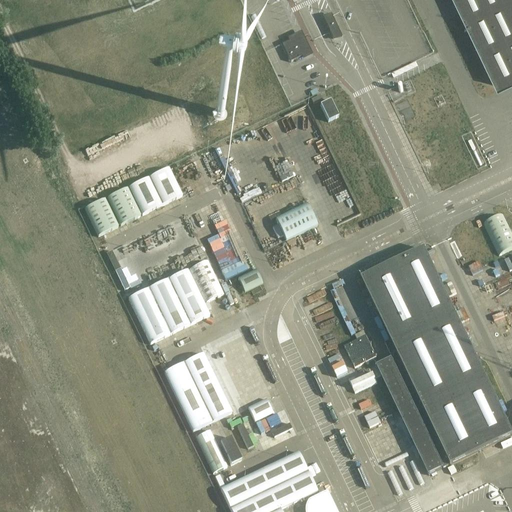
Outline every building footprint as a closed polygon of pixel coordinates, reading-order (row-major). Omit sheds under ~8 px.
[(511,0),(456,0),(498,87),(511,79),(511,0)] [(323,21),(332,40),(340,36),(331,17),(323,21)] [(281,46),(290,63),(308,55),(299,37),(281,46)] [(143,112),(171,98),(164,84),(136,98),(143,112)] [(328,123),(338,118),(330,101),(320,106),(328,123)] [(142,214),(181,195),(168,168),(129,187),(142,214)] [(120,224),(140,215),(127,188),(107,197),(120,224)] [(97,235),(116,226),(104,199),(84,208),(97,235)] [(285,241),(317,225),(308,206),(276,221),(285,241)] [(498,256),(511,249),(511,234),(502,215),(483,224),(498,256)] [(450,466),(511,436),(511,433),(424,250),(361,280),(398,357),(376,367),(428,475),(450,464),(450,466)] [(150,346),(169,337),(229,308),(207,264),(128,301),(150,346)] [(190,432),(210,422),(230,413),(202,354),(162,373),(190,432)] [(265,401),(247,409),(254,424),(272,415),(265,401)] [(235,421),(242,435),(252,430),(246,415),(235,421)] [(274,423),(283,441),(292,436),(284,418),(274,423)] [(213,475),(227,468),(210,433),(196,439),(213,475)] [(231,467),(242,461),(231,440),(221,445),(231,467)] [(228,511),(277,511),(276,510),(314,492),(295,452),(218,489),(228,511)]
